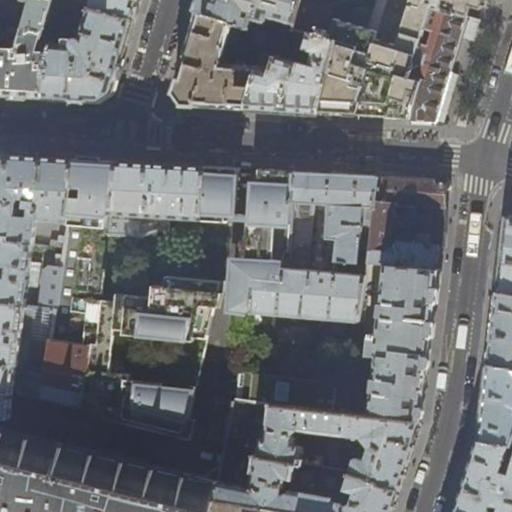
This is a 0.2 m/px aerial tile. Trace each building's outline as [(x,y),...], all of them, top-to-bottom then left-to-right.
[(58,0),(23,0),(31,3),(28,13),(25,24),(21,23),(19,30),(23,31),(18,48),(0,47),(0,94),(45,97),(48,74),(52,62),(41,61),(47,43),(58,6),(58,0)] [(20,10),(28,13),(31,3),(23,0),(20,10)] [(138,0),(92,0),(90,7),(109,13),(133,20),(138,0)] [(201,0),(197,13),(242,26),(251,28),(253,20),(271,24),(272,18),(296,24),(301,0),(201,0)] [(470,6),(472,0),(387,0),(379,30),(335,18),(330,38),(338,41),(319,114),(367,116),(411,119),(421,79),(410,77),(430,7),(467,18),(470,6)] [(483,0),(472,0),(470,6),(480,9),(482,2),(483,0)] [(133,20),(109,13),(90,7),(80,39),(78,38),(71,41),(72,44),(47,43),(41,61),(52,62),(48,74),(45,97),(67,99),(95,100),(111,93),(123,53),(133,20)] [(436,121),(467,18),(430,7),(410,77),(421,79),(411,119),(423,120),(436,121)] [(237,42),(242,26),(197,13),(184,58),(174,93),(182,105),(213,107),(246,109),(258,66),(221,64),(228,40),(237,42)] [(264,47),(264,45),(266,40),(268,33),(255,30),(252,44),(264,47)] [(263,50),(258,66),(246,109),(282,111),(319,114),(338,41),(330,38),(308,32),(303,49),(313,52),(310,63),(263,50)] [(43,221),(69,222),(75,159),(30,157),(0,154),(0,234),(11,236),(10,241),(34,244),(37,222),(43,223),(43,221)] [(97,161),(75,159),(69,222),(67,236),(65,248),(64,255),(56,310),(52,341),(93,346),(89,375),(88,375),(84,408),(186,431),(192,406),(196,407),(221,279),(164,273),(163,280),(150,280),(150,293),(115,291),(115,298),(80,297),(81,292),(101,293),(102,269),(108,235),(118,162),(97,161)] [(118,162),(108,235),(140,237),(161,231),(169,231),(169,218),(203,221),(207,167),(192,166),(157,164),(118,162)] [(223,168),(207,167),(203,221),(226,222),(227,208),(237,209),(239,169),(223,168)] [(289,257),(294,172),(278,171),(259,170),(258,193),(254,193),(252,220),(249,220),(231,311),(250,313),(250,312),(255,280),(283,282),(287,257),(289,257)] [(334,175),(294,172),(289,257),(287,257),(283,282),(255,280),(250,312),(359,321),(365,274),(308,270),(314,204),(329,205),(327,238),(337,239),(334,263),(358,264),(359,249),(369,250),(378,177),(334,175)] [(435,180),(410,179),(378,177),(369,250),(367,264),(385,266),(436,270),(437,269),(439,247),(445,248),(445,236),(446,201),(446,192),(448,191),(449,190),(450,189),(450,187),(450,186),(450,184),(450,183),(449,181),(448,179),(446,178),(445,178),(442,177),(441,177),(438,178),(437,178),(435,180)] [(511,212),(506,217),(497,293),(511,296),(511,212)] [(11,236),(0,234),(0,299),(3,300),(2,302),(26,306),(29,284),(38,286),(41,264),(32,263),(34,244),(10,241),(11,236)] [(50,246),(65,248),(67,236),(59,235),(58,240),(51,240),(50,246)] [(45,267),(40,307),(56,310),(64,255),(56,254),(54,265),(49,264),(45,267)] [(439,270),(436,270),(385,266),(377,336),(375,336),(375,334),(371,334),(371,337),(369,337),(366,356),(376,357),(368,416),(421,422),(421,421),(429,355),(439,270)] [(511,296),(497,293),(492,330),(488,365),(511,367),(511,296)] [(3,300),(0,299),(0,429),(34,437),(35,424),(11,420),(14,392),(82,408),(84,408),(88,375),(89,375),(93,346),(52,341),(56,310),(40,307),(36,307),(29,306),(26,306),(2,302),(3,300)] [(511,367),(488,365),(484,401),(479,435),(477,441),(508,445),(511,444),(511,367)] [(349,386),(242,372),(238,400),(345,413),(349,386)] [(368,416),(345,413),(238,400),(236,400),(227,448),(238,450),(240,451),(242,437),(245,437),(249,433),(253,413),(272,415),(268,438),(263,437),(260,455),(300,463),(305,464),(306,459),(304,459),(307,446),(299,444),(301,438),(297,434),(301,430),(360,438),(361,437),(368,449),(368,450),(357,451),(351,449),(347,462),(354,464),(351,473),(377,482),(379,485),(398,491),(408,462),(421,422),(368,416)] [(0,429),(0,511),(215,511),(218,498),(223,473),(34,437),(0,429)] [(508,445),(477,441),(465,479),(454,511),(511,511),(511,466),(510,473),(500,470),(507,446),(508,445)] [(231,482),(238,450),(227,448),(223,473),(218,498),(287,511),(391,511),(398,491),(379,485),(377,482),(351,473),(345,491),(353,494),(350,505),(350,504),(348,505),(347,505),(346,506),(345,506),(344,503),(335,501),(336,498),(292,489),(289,494),(285,493),(285,488),(286,488),(288,486),(289,481),(296,481),(300,463),(260,455),(256,454),(253,471),(255,472),(252,486),(231,482)] [(287,511),(218,498),(215,511),(287,511)]
